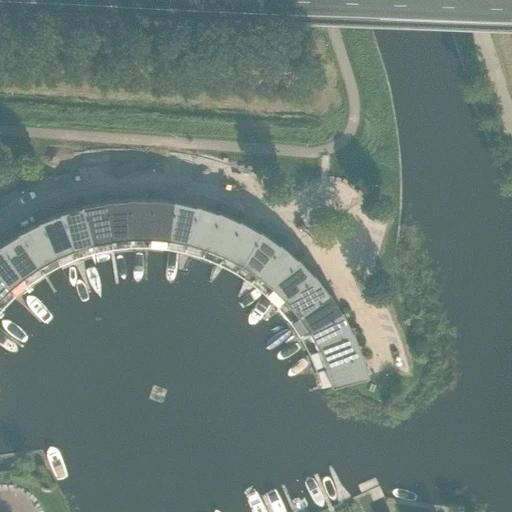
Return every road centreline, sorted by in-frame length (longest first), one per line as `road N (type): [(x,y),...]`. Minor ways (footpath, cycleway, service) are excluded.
road 1 (residential): [(0,227),(59,197),(139,184),(205,194),(281,231)]
road 2 (trunk): [(266,0),(511,9)]
road 3 (residential): [(281,231),(295,207),(325,194),(351,230),(344,263),(329,274)]
road 4 (unclassified): [(467,0),(511,130)]
